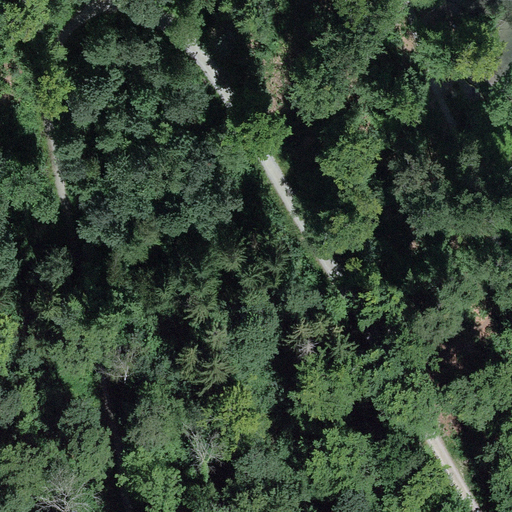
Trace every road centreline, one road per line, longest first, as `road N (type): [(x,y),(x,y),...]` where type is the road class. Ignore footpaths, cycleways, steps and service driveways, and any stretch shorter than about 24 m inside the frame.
road 1 (track): [(128,1),(152,9),(210,64),(469,511)]
road 2 (track): [(125,511),(37,72),(46,37),(75,14),(128,1)]
